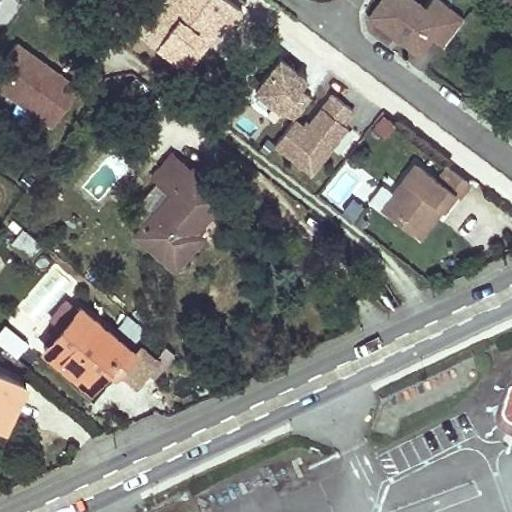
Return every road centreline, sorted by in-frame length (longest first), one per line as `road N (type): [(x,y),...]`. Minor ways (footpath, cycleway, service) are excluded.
road 1 (secondary): [(42,511),(511,291)]
road 2 (unknown): [(384,352),(265,186),(161,112)]
